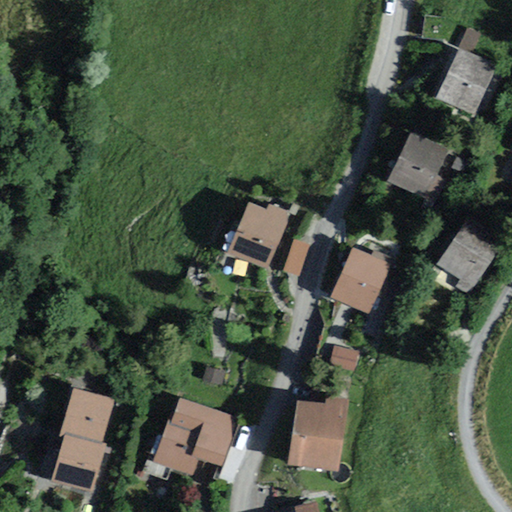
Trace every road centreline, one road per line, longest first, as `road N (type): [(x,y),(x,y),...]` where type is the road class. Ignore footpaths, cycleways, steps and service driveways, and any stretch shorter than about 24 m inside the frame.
road 1 (residential): [(241,511),(246,472),(306,331),(402,0)]
road 2 (track): [(70,0),(45,246),(0,387)]
road 3 (residential): [(511,298),(471,361),(465,407),(473,462),(508,511)]
